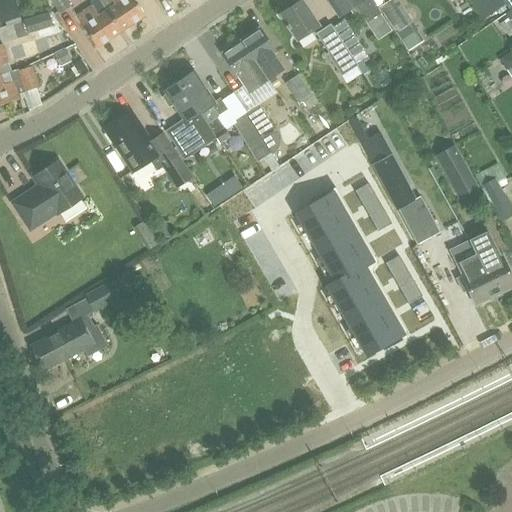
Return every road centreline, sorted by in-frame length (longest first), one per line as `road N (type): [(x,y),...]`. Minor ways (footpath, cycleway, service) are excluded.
road 1 (residential): [(136,511),(360,416),(511,337)]
road 2 (residential): [(228,0),(0,143)]
road 3 (residential): [(0,311),(58,497),(70,511)]
